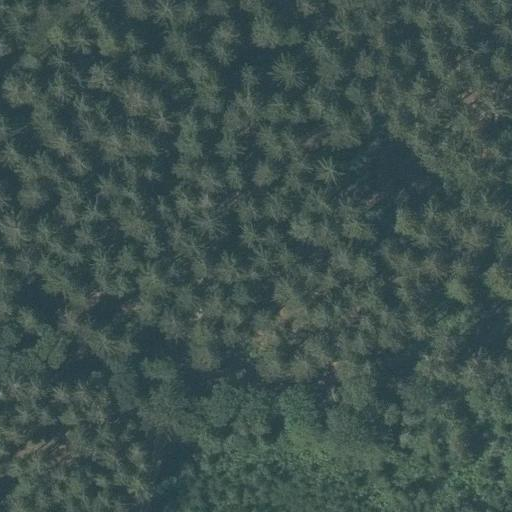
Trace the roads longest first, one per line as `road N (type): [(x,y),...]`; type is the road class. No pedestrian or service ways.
road 1 (track): [(289,0),(141,511)]
road 2 (track): [(0,328),(175,380),(511,393)]
